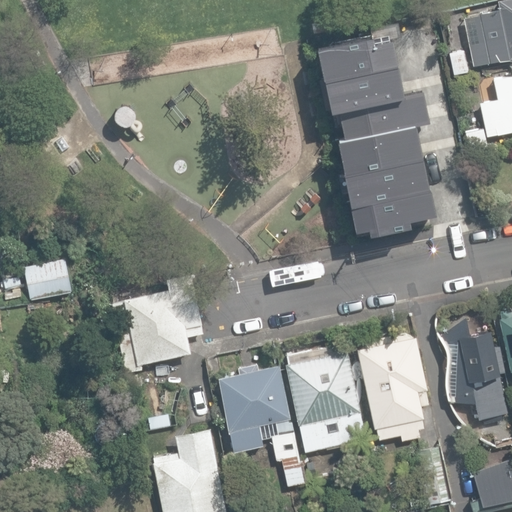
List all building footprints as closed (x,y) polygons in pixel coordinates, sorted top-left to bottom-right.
[(511,0),(497,0),(499,8),(480,12),(480,14),(464,17),(474,66),(511,58),(511,0)] [(355,238),(441,220),(418,111),(431,108),(424,75),(410,78),(398,21),(313,39),(355,238)] [(450,51),(454,73),(468,71),(464,49),(450,51)] [(465,130),(469,150),(487,146),(485,136),(511,130),(511,63),(511,64),(511,67),(511,72),(493,76),(498,97),(480,101),(485,126),(465,130)] [(23,264),(29,299),(72,291),(66,256),(23,264)] [(123,299),(112,302),(126,370),(143,367),(142,362),(190,353),(189,336),(204,332),(192,281),(122,296),(123,299)] [(511,305),(500,308),(511,365),(511,305)] [(481,417),(483,421),(502,418),(502,413),(507,411),(500,372),(504,371),(499,345),(494,347),(489,328),(469,333),(464,315),(439,334),(442,339),(445,343),(447,348),(448,353),(448,358),(448,364),(447,369),(446,375),(446,381),(446,388),(448,394),(450,400),(476,402),(479,417),(481,417)] [(376,425),(379,437),(403,432),(404,430),(424,426),(421,403),(429,401),(426,388),(428,387),(416,334),(412,335),(406,331),(396,333),(394,336),(390,333),(380,334),(379,339),(373,337),(365,339),(361,346),(357,346),(375,426),(376,425)] [(300,423),(305,449),(355,439),(363,426),(348,349),(286,362),(299,424),(300,423)] [(283,457),(287,479),(303,475),(292,419),(289,420),(288,417),(289,416),(278,363),(218,375),(233,450),(264,444),(263,437),(272,436),(277,458),(283,457)] [(228,511),(212,425),(174,432),(178,450),(152,454),(162,511),(228,511)] [(416,447),(426,502),(451,497),(441,442),(416,447)] [(470,499),(473,511),(479,511),(511,504),(511,455),(474,470),(480,497),(470,499)]
